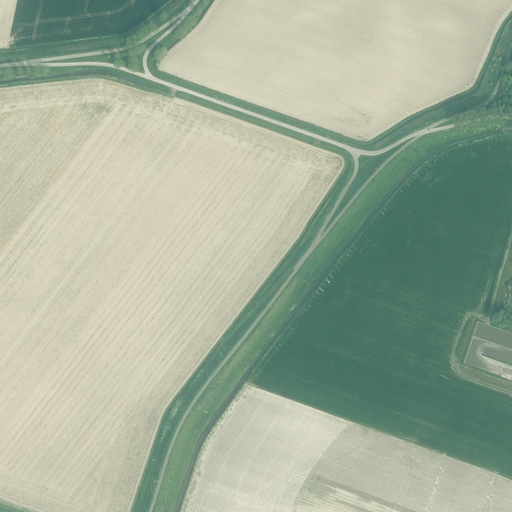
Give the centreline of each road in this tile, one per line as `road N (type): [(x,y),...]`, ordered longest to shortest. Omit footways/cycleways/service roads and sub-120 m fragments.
road 1 (unclassified): [(148,511),(194,398),(315,244)]
road 2 (unclassified): [(350,149),(150,78)]
road 3 (unclassified): [(17,64),(134,46),(188,10)]
road 4 (unclassified): [(315,244),(376,172),(424,132)]
road 5 (unclassified): [(17,64),(118,66),(150,78)]
road 6 (unclassified): [(424,132),(483,106),(511,47)]
